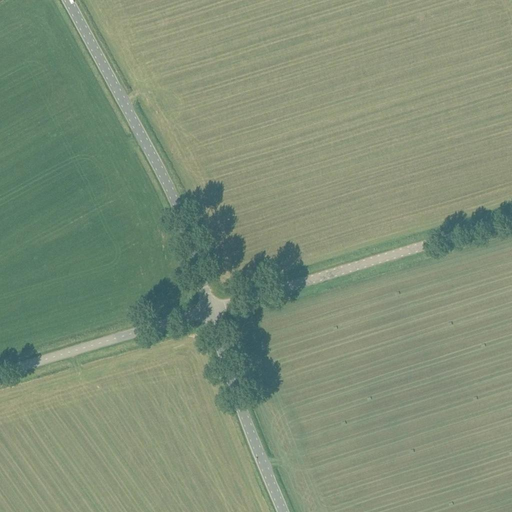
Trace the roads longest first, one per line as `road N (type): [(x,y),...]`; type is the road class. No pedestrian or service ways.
road 1 (tertiary): [(210,310),(167,182),(67,0)]
road 2 (unclassified): [(292,286),(511,220)]
road 3 (unclassified): [(0,376),(210,310)]
road 4 (tertiary): [(284,511),(210,310)]
